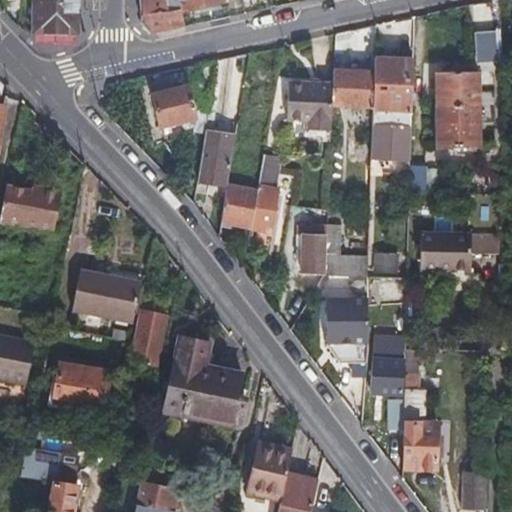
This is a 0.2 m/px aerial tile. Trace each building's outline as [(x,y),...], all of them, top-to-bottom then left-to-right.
[(78,0),(34,0),(34,32),(78,32),(78,0)] [(183,11),(185,10),(182,0),(155,0),(140,0),(142,21),(153,33),(186,26),(183,11)] [(182,0),(185,10),(225,2),(224,0),(182,0)] [(373,69),(371,104),(369,158),(410,159),(412,58),(373,56),(373,69)] [(461,66),(456,66),(451,66),(452,71),(435,71),(436,145),(478,143),(478,70),(461,70),(461,66)] [(332,103),(371,104),(373,69),(333,68),(333,82),(332,103)] [(194,109),(208,107),(202,80),(152,92),(160,126),(196,118),(194,109)] [(332,103),(333,82),(289,80),(288,118),(309,118),(308,127),(331,127),(332,103)] [(209,114),(208,107),(194,109),(196,118),(209,116),(209,114)] [(227,187),(230,168),(235,138),(206,133),(198,182),(227,187)] [(275,169),(293,171),(295,157),(263,152),(260,167),(275,169)] [(500,164),(494,164),(489,164),(489,191),(500,190),(500,164)] [(260,167),(259,173),(250,224),(250,226),(270,230),(273,208),(277,187),(273,186),(275,169),(260,167)] [(426,194),(426,181),(426,167),(411,168),(411,194),(426,194)] [(259,173),(230,168),(227,187),(222,220),(250,224),(259,173)] [(445,189),(445,184),(445,179),(432,180),(432,189),(445,189)] [(43,191),(44,184),(33,182),(31,189),(43,191)] [(8,184),(5,202),(1,221),(19,224),(25,188),(8,184)] [(25,188),(19,224),(55,230),(63,188),(44,184),(43,191),(31,189),(25,188)] [(288,204),(287,212),(286,221),(311,223),(312,206),(288,204)] [(339,208),(327,207),(326,228),(326,242),(337,242),(339,208)] [(310,227),(309,230),(309,234),(302,233),(300,269),(324,271),(326,242),(326,228),(310,227)] [(421,233),(421,250),(420,268),(471,269),(471,253),(501,253),(500,235),(421,233)] [(395,267),(395,262),(395,257),(376,257),(376,267),(395,267)] [(73,309),(103,315),(133,320),(140,280),(79,269),(73,309)] [(130,369),(146,372),(149,373),(161,310),(145,307),(139,338),(136,337),(130,369)] [(246,395),(243,394),(240,393),(243,370),(206,362),(210,340),(179,334),(165,409),(204,416),(206,411),(241,417),(246,395)] [(4,336),(0,335),(0,337),(0,377),(27,382),(34,344),(4,339),(4,336)] [(35,341),(4,336),(4,339),(34,344),(35,341)] [(352,360),(351,370),(349,380),(364,382),(367,349),(321,342),(327,357),(352,360)] [(394,359),(384,359),(373,359),(371,391),(398,392),(399,360),(405,360),(405,348),(395,347),(394,359)] [(60,361),(56,380),(52,399),(104,409),(111,371),(60,361)] [(404,389),(410,389),(416,390),(416,375),(404,374),(404,389)] [(240,424),(241,417),(206,411),(204,416),(240,424)] [(401,464),(418,465),(436,465),(436,423),(403,422),(401,464)] [(49,438),(51,431),(31,428),(30,435),(49,438)] [(83,436),(82,442),(81,448),(90,449),(92,438),(83,436)] [(285,472),(286,467),(291,449),(258,441),(246,489),(279,497),(283,481),(285,472)] [(73,511),(81,472),(76,470),(78,458),(28,448),(23,474),(54,478),(47,511),(73,511)] [(286,467),(319,475),(323,457),(291,449),(286,467)] [(323,457),(319,475),(318,480),(316,487),(330,490),(334,470),(323,456),(323,457)] [(485,469),(475,469),(464,469),(465,506),(485,505),(485,469)] [(316,487),(318,480),(285,472),(283,481),(279,497),(275,511),(310,511),(312,506),(316,488),(316,487)] [(133,511),(170,511),(177,484),(142,476),(133,511)]
